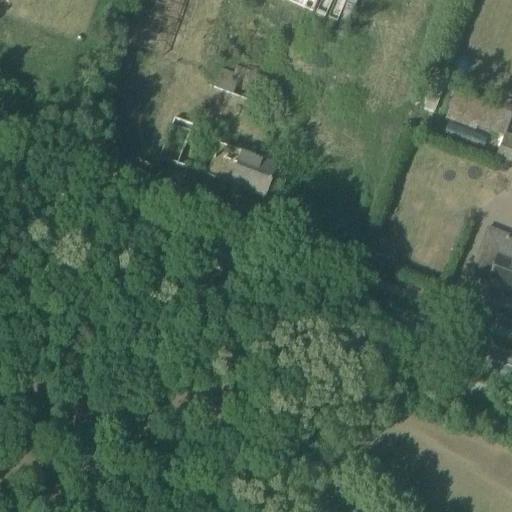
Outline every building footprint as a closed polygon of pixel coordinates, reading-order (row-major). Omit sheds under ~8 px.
[(236,67),(234,75),(220,69),(213,88),(256,104),(263,85),(267,75),(243,66),(242,69),(236,67)] [(447,120),(503,137),(511,107),(511,106),(457,89),(447,120)] [(159,158),(206,176),(264,199),(276,167),(219,144),(225,129),(195,117),(192,126),(174,119),(159,158)] [(511,137),(508,136),(498,163),(511,168),(511,137)] [(469,277),(511,293),(511,237),(485,227),(469,277)]
